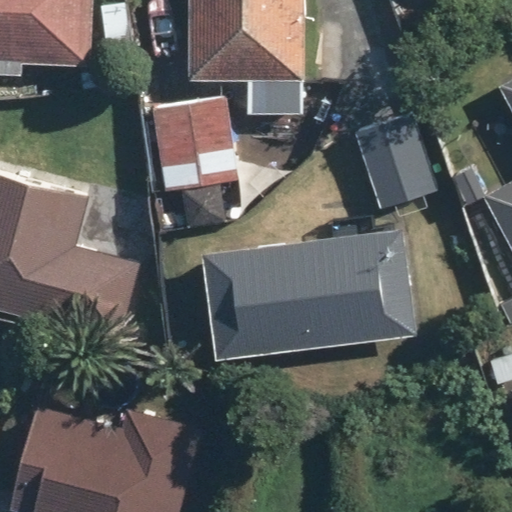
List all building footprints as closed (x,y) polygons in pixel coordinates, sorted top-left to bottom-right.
[(96,59),(98,0),(0,0),(0,70),(28,72),(29,55),(96,59)] [(308,107),(310,0),(199,0),(197,73),(254,74),(253,106),(308,107)] [(511,185),(494,195),(511,228),(511,76),(503,81),(511,98),(511,185)] [(228,184),(243,183),(236,91),(157,97),(164,189),(187,187),(190,221),(230,218),(228,184)] [(411,104),(358,122),(386,205),(440,186),(411,104)] [(0,166),(0,307),(126,342),(149,258),(87,241),(99,194),(0,166)] [(417,223),(206,250),(220,356),(431,330),(417,223)] [(182,511),(206,422),(133,403),(127,428),(43,406),(16,511),(182,511)]
